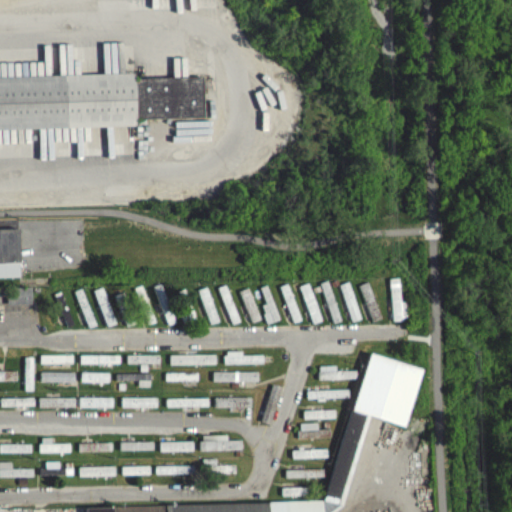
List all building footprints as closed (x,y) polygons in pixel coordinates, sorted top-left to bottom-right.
[(200,82),(134,83),(134,78),(0,81),(0,134),(133,131),(133,124),(201,122),(200,82)] [(0,233),(0,282),(18,282),(16,233),(0,233)] [(388,284),(390,325),(405,324),(404,306),(398,307),(397,283),(388,284)] [(317,288),(330,328),(338,326),(325,286),(317,288)] [(337,290),(349,327),(358,323),(346,287),(337,290)] [(370,327),(379,323),(366,287),(357,290),(370,327)] [(154,290),(163,330),(172,328),(162,288),(154,290)] [(296,326),(287,288),(279,290),(288,328),(296,326)] [(319,326),(306,288),(296,291),(309,329),(319,326)] [(132,293),(145,330),(153,327),(141,290),(132,293)] [(230,329),(237,326),(223,290),(216,293),(230,329)] [(258,292),(263,309),(259,310),(265,329),(276,325),(265,290),(258,292)] [(30,292),(0,292),(0,309),(30,309),(30,292)] [(115,329),(101,292),(92,296),(105,332),(115,329)] [(214,327),(206,292),(197,294),(206,329),(214,327)] [(92,331),(82,293),(75,295),(85,333),(92,331)] [(258,324),(246,293),(237,296),(249,327),(258,324)] [(129,314),(122,297),(113,301),(121,318),(129,314)] [(54,302),(66,332),(72,329),(60,299),(54,302)] [(238,360),(238,356),(222,356),(222,369),(260,368),(259,360),(238,360)] [(324,506),(83,511),(341,511),(365,422),(367,422),(403,431),(421,373),(362,358),(324,506)] [(167,370),(213,369),(213,359),(167,360),(167,370)] [(71,368),(71,360),(39,360),(39,368),(71,368)] [(117,360),(78,360),(78,369),(117,369),(117,360)] [(124,360),(125,368),(157,368),(157,360),(124,360)] [(31,396),(32,362),(23,362),(22,396),(31,396)] [(353,375),(334,376),(333,371),(316,371),(316,385),(353,384),(353,375)] [(15,376),(0,375),(0,385),(15,386),(15,376)] [(210,386),(255,387),(255,377),(210,376),(210,386)] [(72,377),(39,377),(39,387),(72,387),(72,377)] [(79,387),(107,388),(107,378),(79,377),(79,387)] [(180,386),(180,392),(195,392),(195,378),(163,377),(163,386),(180,386)] [(114,386),(136,386),(136,392),(149,392),(149,378),(113,379),(114,386)] [(267,429),(279,392),(269,389),(258,426),(267,429)] [(346,394),(304,395),(304,405),(347,403),(346,394)] [(73,403),(37,402),(36,412),(73,412),(73,403)] [(110,402),(77,403),(77,413),(110,412),(110,402)] [(154,402),(119,403),(119,413),(155,412),(154,402)] [(212,403),(212,413),(248,412),(248,402),(212,403)] [(0,403),(0,411),(31,411),(31,403),(0,403)] [(206,403),(164,403),(164,411),(206,412),(206,403)] [(333,423),(332,415),(301,416),(301,424),(333,423)] [(328,434),(315,434),(315,428),(296,428),(297,443),(328,442),(328,434)] [(198,456),(239,455),(239,445),(225,445),(225,440),(198,440),(198,456)] [(38,457),(68,457),(68,448),(50,449),(50,443),(38,443),(38,457)] [(118,447),(118,455),(151,455),(151,446),(118,447)] [(157,457),(191,456),(190,446),(157,447),(157,457)] [(76,456),(109,456),(109,447),(76,448),(76,456)] [(0,457),(29,458),(29,449),(0,448),(0,457)] [(289,463),(324,463),(324,454),(289,455),(289,463)] [(200,463),(201,479),(233,478),(233,469),(215,470),(214,463),(200,463)] [(31,473),(10,474),(10,467),(0,466),(0,481),(31,482),(31,473)] [(57,466),(40,466),(40,481),(69,480),(69,473),(57,473),(57,466)] [(153,470),(153,480),(192,479),(191,470),(153,470)] [(113,471),(77,472),(77,482),(113,481),(113,471)] [(119,471),(120,480),(148,479),(147,471),(119,471)] [(282,475),(282,483),(321,482),(321,474),(282,475)] [(279,493),(279,501),(306,500),(306,492),(279,493)]
